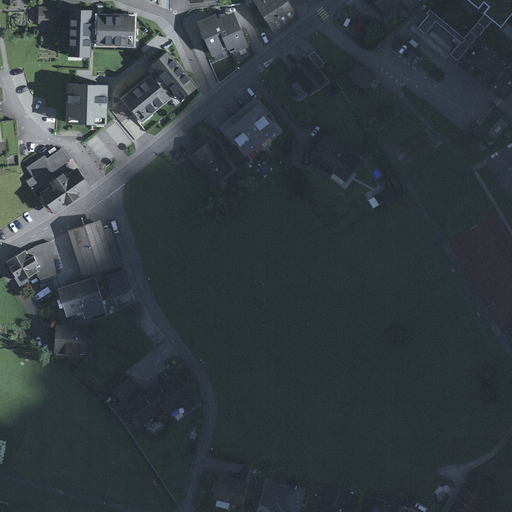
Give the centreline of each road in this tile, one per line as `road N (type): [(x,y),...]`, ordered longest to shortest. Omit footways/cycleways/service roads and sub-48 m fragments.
road 1 (residential): [(104,189),(129,233),(147,298),(207,387),(209,423),(186,511)]
road 2 (tertiary): [(104,189),(336,0)]
road 3 (tertiary): [(0,255),(104,189)]
